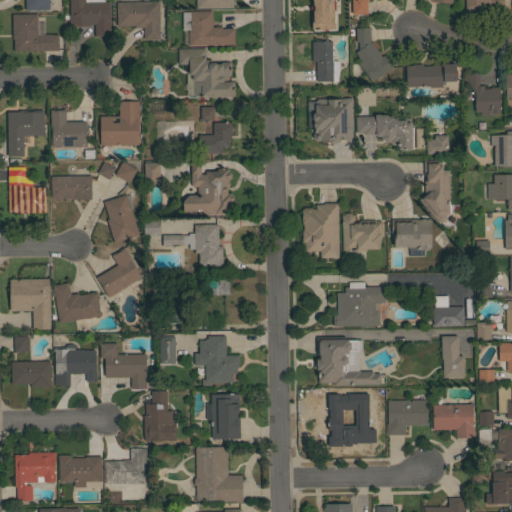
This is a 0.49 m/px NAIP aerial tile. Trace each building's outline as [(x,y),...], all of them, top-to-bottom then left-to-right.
[(48,0),(49,10),(25,10),(24,0),(48,0)] [(110,36),(94,36),(94,24),(89,24),(89,26),(69,26),(69,0),(104,0),(104,1),(109,1),(110,36)] [(195,0),(233,0),(233,7),(196,8),(195,0)] [(331,0),(332,29),(310,29),(309,0),(331,0)] [(368,0),(368,1),(366,1),(367,13),(352,14),(351,0),(368,0)] [(503,0),(503,6),(481,6),(481,9),(465,9),(464,0),(503,0)] [(158,1),(159,39),(143,39),(143,27),(134,28),(134,25),(116,25),(116,2),(158,1)] [(188,29),(182,30),(182,12),(188,12),(188,11),(211,10),(212,27),(221,27),(221,28),(233,28),(234,44),(188,45),(188,29)] [(13,39),(12,39),(11,14),(37,13),(37,34),(57,34),(58,50),(13,51),(13,39)] [(356,63),(358,61),(353,52),(356,50),(356,42),(354,42),(353,28),(367,27),(368,42),(369,41),(379,56),(381,55),(390,67),(369,82),(356,63)] [(331,41),(331,61),(338,61),(338,72),(337,81),(316,81),(315,61),(311,61),(311,41),(331,41)] [(205,48),(206,59),(210,59),(210,64),(216,63),(216,62),(230,62),(231,75),(228,75),(228,81),(234,81),(234,96),(215,96),(214,97),(210,98),(209,96),(201,97),(201,95),(194,95),(194,80),(192,80),(192,74),(189,74),(188,63),(178,64),(177,48),(205,48)] [(429,87),(429,85),(406,86),(405,65),(413,65),(413,64),(422,64),(422,66),(442,65),(442,64),(455,64),(455,81),(443,81),(442,81),(442,87),(429,87)] [(499,112),(491,112),(491,115),(480,115),(480,112),(474,112),(474,98),(472,98),(472,87),(463,87),(463,73),(471,73),(475,72),(475,73),(478,73),(478,85),(483,85),(483,88),(489,88),(489,87),(499,86),(499,112)] [(511,75),(498,76),(499,99),(511,98),(511,75)] [(345,98),(345,97),(352,97),(352,103),(351,103),(351,142),(344,142),(344,141),(338,141),(338,143),(330,143),(330,140),(321,140),(321,134),(321,136),(321,138),(319,140),(315,140),(312,137),(312,134),(314,132),(314,125),(313,125),(312,120),(314,120),(312,118),(312,114),(314,112),(314,108),(307,108),(307,101),(315,100),(317,98),(345,98)] [(99,116),(118,115),(118,101),(138,101),(138,118),(137,118),(138,144),(99,145),(99,116)] [(213,106),(213,119),(200,119),(200,106),(213,106)] [(18,111),(18,110),(43,109),(43,135),(23,135),(23,156),(7,156),(6,111),(18,111)] [(65,109),(65,121),(86,121),(86,146),(50,146),(50,109),(65,109)] [(374,115),(374,114),(379,114),(386,114),(386,115),(392,115),(392,118),(409,117),(413,122),(413,127),(412,127),(413,148),(410,148),(410,149),(397,149),(397,145),(391,145),(387,141),(386,142),(380,136),(381,135),(375,135),(375,134),(363,134),(363,132),(355,132),(355,116),(374,115)] [(230,122),(231,126),(231,127),(232,130),(231,131),(231,138),(228,138),(228,146),(221,146),(221,152),(198,152),(198,135),(212,135),(212,122),(230,122)] [(490,146),(490,135),(506,134),(506,131),(511,131),(511,165),(493,165),(493,146),(490,146)] [(425,138),(434,138),(433,135),(446,134),(446,143),(448,143),(448,147),(447,147),(447,149),(446,149),(447,153),(426,153),(425,138)] [(449,204),(450,204),(450,212),(448,212),(444,216),(445,218),(441,221),(437,221),(421,202),(421,201),(419,198),(424,194),(423,179),(424,179),(424,175),(423,175),(423,160),(440,160),(440,165),(442,165),(442,170),(448,170),(449,204)] [(114,167),(108,179),(96,173),(103,161),(114,167)] [(122,161),(123,162),(124,161),(136,169),(128,183),(114,174),(122,161)] [(182,200),(188,195),(197,194),(197,186),(192,186),(190,185),(190,162),(200,161),(200,174),(205,174),(205,171),(216,171),(216,168),(228,168),(228,171),(229,171),(231,173),(231,177),(229,179),(228,179),(228,182),(229,182),(229,185),(228,186),(226,186),(227,193),(231,193),(231,195),(233,196),(233,200),(231,201),(231,205),(233,207),(233,209),(231,211),(231,214),(183,215),(182,200)] [(159,162),(159,176),(158,176),(158,183),(144,183),(143,162),(159,162)] [(23,166),(23,187),(44,186),(45,212),(20,212),(20,211),(8,211),(7,166),(23,166)] [(492,183),(492,174),(511,173),(511,209),(506,209),(506,204),(505,204),(505,200),(506,200),(506,199),(486,199),(486,183),(492,183)] [(90,175),(91,199),(71,199),(71,198),(50,198),(50,175),(90,175)] [(138,234),(114,242),(106,220),(108,219),(103,201),(125,194),(138,234)] [(338,257),(319,257),(319,250),(310,250),(310,251),(304,251),(304,242),(302,242),(301,229),(303,229),(303,224),(301,224),(301,208),(303,208),(303,207),(310,207),(310,208),(315,208),(315,204),(322,204),(322,202),(337,202),(338,257)] [(381,237),(379,237),(379,248),(366,248),(366,250),(352,250),(350,253),(345,253),(343,251),(342,251),(341,214),(343,214),(345,213),(350,213),(351,214),(353,214),(353,221),(359,221),(359,219),(376,219),(376,220),(381,220),(381,237)] [(506,219),(506,214),(511,213),(511,214),(511,248),(504,249),(503,219),(506,219)] [(430,218),(430,248),(429,248),(427,250),(423,250),(420,247),(407,247),(407,246),(393,246),(393,235),(390,235),(390,219),(430,218)] [(159,219),(159,235),(143,235),(143,219),(159,219)] [(217,224),(217,246),(222,246),(222,267),(198,267),(198,253),(194,253),(194,249),(189,249),(189,244),(171,244),(171,246),(162,246),(162,234),(183,234),(183,235),(188,235),(188,233),(193,233),(193,224),(217,224)] [(488,253),(475,254),(475,250),(473,250),(473,246),(475,246),(475,240),(488,240),(488,253)] [(95,277),(116,264),(111,255),(124,247),(141,276),(107,297),(95,277)] [(511,258),(503,258),(504,293),(511,292),(511,258)] [(156,276),(156,291),(145,291),(145,276),(156,276)] [(228,294),(206,294),(206,289),(199,289),(199,277),(228,276),(228,294)] [(49,278),(50,329),(32,329),(32,310),(9,310),(9,279),(49,278)] [(475,279),(488,279),(489,288),(490,288),(491,296),(476,296),(475,279)] [(348,286),(348,281),(363,281),(363,286),(384,286),(384,302),(375,302),(375,310),(378,310),(378,325),(332,326),(332,314),(336,314),(336,292),(344,292),(344,286),(348,286)] [(52,285),(67,282),(70,294),(78,293),(78,295),(96,292),(100,315),(59,323),(52,285)] [(432,306),(433,306),(433,295),(447,295),(447,306),(462,306),(463,325),(432,325),(432,306)] [(511,301),(501,301),(502,335),(511,334),(511,301)] [(168,323),(164,323),(164,314),(168,314),(168,313),(193,312),(193,323),(168,324),(168,323)] [(490,322),(490,339),(476,339),(475,322),(490,322)] [(225,355),(238,355),(238,367),(236,367),(236,373),(232,373),(232,381),(204,382),(204,364),(193,364),(193,353),(198,353),(198,340),(206,340),(206,336),(225,335),(225,355)] [(457,335),(457,355),(463,355),(463,377),(442,377),(442,358),(440,358),(440,335),(457,335)] [(28,336),(28,352),(13,352),(13,336),(28,336)] [(174,363),(159,363),(159,336),(174,336),(174,363)] [(345,336),(345,339),(348,339),(361,339),(361,350),(357,350),(358,370),(359,370),(359,371),(373,371),(373,373),(380,373),(380,384),(333,384),(333,382),(318,382),(318,369),(316,369),(316,359),(317,359),(317,337),(345,336)] [(511,342),(511,370),(506,371),(506,360),(498,360),(497,343),(511,342)] [(95,370),(96,370),(96,381),(85,381),(85,373),(69,373),(69,385),(60,385),(60,384),(54,384),(53,371),(54,371),(54,351),(53,351),(53,347),(65,347),(65,345),(68,343),(72,343),(74,345),(75,349),(83,349),(83,350),(94,350),(95,370)] [(145,354),(145,388),(130,388),(130,377),(120,377),(120,376),(104,376),(104,358),(99,358),(99,343),(116,343),(116,354),(145,354)] [(50,360),(50,386),(30,387),(30,383),(11,383),(10,361),(50,360)] [(492,381),(477,381),(478,368),(492,368),(492,381)] [(496,385),(509,384),(509,386),(511,385),(511,418),(506,418),(505,412),(497,412),(496,385)] [(144,415),(144,403),(147,403),(147,404),(151,404),(150,390),(166,390),(166,410),(173,410),(173,423),(174,423),(175,440),(143,440),(143,415),(144,415)] [(238,393),(238,413),(236,413),(236,416),(239,416),(239,438),(211,438),(210,419),(205,419),(205,402),(210,402),(210,394),(238,393)] [(366,406),(366,402),(374,402),(374,416),(367,416),(367,430),(348,430),(348,442),(338,442),(338,444),(337,444),(337,455),(327,455),(326,440),(329,439),(329,427),(326,427),(326,419),(328,419),(328,405),(323,405),(323,393),(337,393),(337,406),(340,406),(366,406)] [(427,399),(427,424),(404,425),(404,434),(386,434),(386,423),(387,423),(387,400),(427,399)] [(472,426),(473,426),(473,437),(455,437),(455,429),(432,429),(431,404),(472,403),(472,426)] [(492,424),(477,425),(477,411),(492,411),(492,424)] [(490,428),(490,443),(477,443),(477,428),(490,428)] [(511,466),(510,466),(510,461),(507,461),(504,461),(504,458),(493,458),(493,448),(496,448),(496,439),(497,439),(497,428),(500,428),(500,429),(511,428),(511,466)] [(226,446),(227,475),(241,474),(241,501),(235,501),(223,501),(223,500),(195,500),(195,485),(193,483),(193,478),(195,477),(194,447),(226,446)] [(104,460),(122,460),(122,459),(129,459),(129,448),(146,448),(146,463),(143,463),(143,483),(104,484),(104,460)] [(55,452),(55,461),(53,461),(53,473),(54,473),(54,480),(42,480),(42,481),(25,481),(25,486),(31,486),(31,499),(16,499),(16,487),(14,487),(13,454),(28,454),(28,452),(55,452)] [(58,455),(70,455),(70,458),(85,457),(85,456),(101,456),(101,481),(85,481),(85,486),(73,486),(73,481),(58,481),(58,455)] [(502,472),(502,473),(511,472),(511,502),(504,502),(504,503),(483,504),(483,494),(490,494),(489,473),(502,472)] [(423,511),(423,507),(447,506),(447,497),(465,497),(465,509),(464,509),(464,511),(423,511)] [(350,503),(350,511),(324,511),(324,503),(350,503)]
